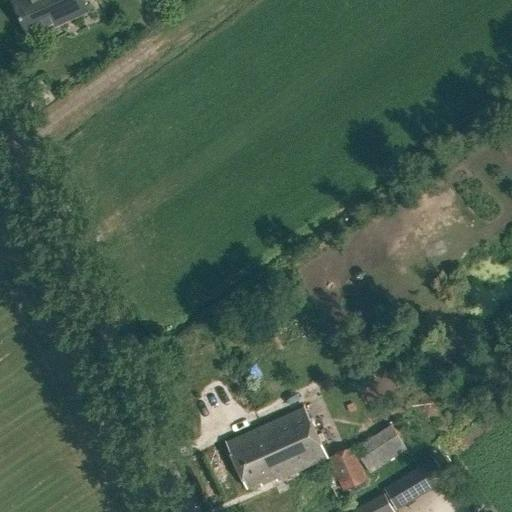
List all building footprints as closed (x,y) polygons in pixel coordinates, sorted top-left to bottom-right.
[(18,0),(12,3),(29,39),(90,12),(84,0),(18,0)] [(327,458),(304,407),(225,442),(247,489),(260,483),(261,485),(276,479),(277,481),(327,458)] [(355,449),(372,474),(408,450),(391,425),(355,449)] [(342,492),(367,481),(352,447),(327,458),(342,492)] [(455,457),(460,465),(472,457),(467,449),(455,457)] [(387,492),(399,511),(402,511),(449,484),(436,462),(387,492)] [(357,511),(394,511),(387,497),(357,511)]
